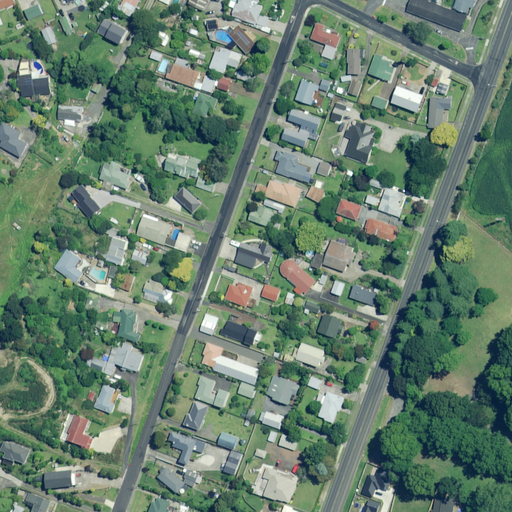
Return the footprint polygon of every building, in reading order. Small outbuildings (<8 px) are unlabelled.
[(0,0),(0,25),(2,25),(0,20),(0,10),(14,5),(12,0),(0,0)] [(209,0),(190,0),(188,4),(204,12),(209,0)] [(260,0),(242,0),(242,2),(239,1),(233,16),(258,26),(257,29),(262,31),(264,27),(267,28),(269,22),(271,23),(273,20),(260,15),(263,8),(258,6),(260,0)] [(468,17),(425,0),(414,0),(410,12),(462,32),(468,17)] [(473,0),(457,0),(453,8),(464,15),(473,0)] [(137,7),(127,2),(123,8),(120,6),(117,10),(131,18),(137,7)] [(43,15),(39,6),(25,12),(29,21),(43,15)] [(74,33),(67,18),(61,21),(67,36),(74,33)] [(129,31),(105,19),(98,33),(121,45),(129,31)] [(219,30),(218,21),(209,21),(209,31),(219,30)] [(334,31),(318,24),(312,39),(327,45),(323,56),(333,60),(343,36),(334,32),(334,31)] [(230,35),(234,40),(229,45),(234,50),(239,45),(247,55),(257,46),(240,26),(230,35)] [(57,43),(50,28),(42,31),(48,46),(57,43)] [(170,37),(158,32),(156,38),(159,39),(157,44),(167,47),(170,37)] [(243,56),(219,47),(211,69),(225,74),(229,65),(238,69),(243,56)] [(192,50),(189,55),(199,59),(198,64),(202,66),(206,55),(192,50)] [(362,75),(363,51),(349,50),(349,63),(350,63),(349,75),(362,75)] [(163,56),(153,52),(151,58),(160,62),(163,56)] [(393,62),(376,55),(369,74),(391,82),(396,69),(391,67),(393,62)] [(207,75),(172,63),(167,79),(213,94),(215,87),(229,92),(232,81),(221,78),(220,81),(207,77),(207,75)] [(35,80),(35,75),(20,76),(22,98),(33,97),(33,103),(42,102),(41,95),(51,95),(50,78),(35,80)] [(440,81),(434,79),(432,86),(438,88),(440,81)] [(332,83),(324,80),(320,89),(328,93),(332,83)] [(318,86),(303,81),(296,100),(311,105),(318,86)] [(362,85),(353,82),(349,94),(358,97),(362,85)] [(425,97),(399,87),(393,104),(419,113),(425,97)] [(219,100),(201,93),(193,113),(206,118),(210,109),(215,110),(219,100)] [(389,102),(376,97),(373,106),(386,111),(389,102)] [(446,100),(431,99),(429,128),(444,129),(446,100)] [(84,109),(60,106),(58,120),(83,122),(84,109)] [(300,133),(287,128),(283,140),(305,148),(309,138),(317,141),(319,136),(317,136),(319,131),(323,120),(293,110),(289,121),(303,126),(301,130),(300,133)] [(23,134),(5,123),(0,131),(0,140),(3,142),(0,146),(22,159),(29,145),(20,140),(23,134)] [(376,133),(356,125),(354,131),(349,129),(346,137),(353,139),(347,155),(369,163),(377,140),(373,139),(376,133)] [(300,157),(280,150),(277,160),(281,162),(277,173),(310,184),(313,174),(296,168),(300,157)] [(202,164),(172,154),(166,171),(189,179),(190,176),(197,178),(202,164)] [(100,180),(103,181),(100,188),(112,193),(115,185),(129,190),(134,178),(119,172),(122,166),(112,162),(111,165),(106,163),(100,180)] [(336,168),(323,162),(318,174),(328,177),(329,174),(333,175),(336,168)] [(372,178),(369,185),(381,189),(384,182),(372,178)] [(284,186),(271,181),(269,188),(259,185),(256,193),(296,208),(303,190),(285,183),(284,186)] [(102,209),(83,186),(73,194),(80,203),(78,204),(90,219),(102,209)] [(327,193),(313,186),(308,197),(321,204),(327,193)] [(406,195),(387,189),(379,210),(400,217),(403,209),(397,208),(400,202),(403,203),(406,195)] [(380,200),(370,195),(366,202),(376,207),(380,200)] [(264,205),(280,211),(279,213),(283,215),(283,213),(285,207),(266,200),(264,205)] [(363,208),(343,200),(337,214),(357,221),(363,208)] [(275,211),(260,206),(258,214),(252,212),(249,220),(269,227),(275,211)] [(180,233),(177,241),(168,238),(172,226),(159,221),(159,220),(145,215),(137,236),(186,253),(192,237),(180,233)] [(399,228),(373,218),(368,234),(394,243),(399,228)] [(129,242),(110,237),(106,252),(102,251),(100,257),(107,259),(107,261),(122,266),(129,242)] [(358,250),(331,240),(327,253),(318,250),(316,254),(312,267),(321,270),(323,265),(346,272),(349,265),(353,266),(358,250)] [(274,247),(261,243),(259,249),(249,245),(248,247),(242,245),(236,263),(254,269),(257,259),(271,264),(274,253),(272,252),(274,247)] [(82,259),(68,250),(55,269),(77,284),(84,274),(76,268),(82,259)] [(149,256),(135,250),(131,259),(145,265),(149,256)] [(299,266),(299,265),(298,264),(296,263),(295,262),(294,261),(292,261),(290,261),(289,261),(287,262),(286,262),(285,263),(284,265),(283,266),(282,267),(282,269),(282,270),(282,272),(282,274),(283,275),(284,276),(285,277),(287,278),(288,279),(306,294),(317,282),(299,266)] [(102,280),(106,272),(103,271),(104,267),(100,266),(98,270),(93,268),(90,274),(102,280)] [(120,269),(111,266),(108,277),(116,280),(120,269)] [(135,277),(126,275),(122,290),(131,292),(135,277)] [(160,302),(171,306),(173,299),(171,299),(173,293),(167,290),(168,287),(148,279),(142,296),(144,297),(144,299),(157,304),(158,302),(160,302)] [(346,285),(337,281),(332,293),(341,297),(346,285)] [(255,288),(240,282),(239,287),(232,284),(226,300),(247,308),(255,288)] [(281,290),(267,285),(263,297),(277,302),(281,290)] [(370,292),(356,286),(351,298),(366,303),(370,292)] [(101,297),(89,293),(83,308),(99,315),(101,309),(96,307),(101,297)] [(296,296),(289,293),(286,303),(293,306),(296,296)] [(322,305),(308,301),(304,313),(309,315),(310,311),(319,314),(322,305)] [(139,313),(124,309),(122,318),(114,316),(113,322),(121,324),(118,338),(139,343),(141,334),(132,332),(134,323),(136,324),(139,313)] [(220,319),(207,314),(201,331),(213,336),(220,319)] [(343,321),(326,315),(319,333),(337,339),(339,333),(343,335),(345,327),(341,326),(343,321)] [(263,334),(229,322),(224,336),(255,347),(257,341),(260,342),(263,334)] [(99,360),(91,358),(90,360),(86,359),(84,366),(112,376),(116,365),(139,373),(144,356),(132,352),(133,347),(125,343),(123,349),(114,346),(108,363),(105,361),(107,355),(104,354),(103,357),(100,357),(99,360)] [(239,355),(236,362),(222,357),(225,349),(208,343),(204,355),(206,356),(203,364),(214,368),(213,370),(256,386),(261,373),(264,364),(239,355)] [(295,366),(297,360),(319,368),(321,363),(324,364),(326,358),(323,357),(325,351),(303,344),(301,351),(297,349),(294,356),(287,354),(284,362),(295,366)] [(369,357),(359,354),(356,362),(366,365),(369,357)] [(301,385),(275,375),(267,395),(274,398),(273,400),(289,406),(292,399),(296,400),(301,385)] [(217,382),(203,377),(200,385),(202,385),(197,398),(225,409),(231,393),(222,390),(220,394),(213,392),(217,382)] [(322,381),(312,377),(308,386),(319,390),(322,381)] [(257,388),(242,383),(238,393),(253,399),(257,388)] [(116,389),(103,385),(99,397),(98,397),(94,407),(113,414),(116,404),(111,403),(116,389)] [(345,398),(328,392),(327,397),(320,394),(317,402),(324,405),(319,416),(325,419),(325,420),(334,423),(338,411),(340,412),(345,398)] [(210,407),(196,402),(192,413),(190,412),(186,425),(201,431),(210,407)] [(255,413),(250,410),(246,419),(252,421),(255,413)] [(284,418),(263,411),(259,422),(280,429),(284,418)] [(91,420),(77,415),(68,441),(90,448),(93,437),(86,434),(91,420)] [(277,434),(272,431),(268,440),(274,443),(277,434)] [(207,444),(172,433),(170,440),(175,442),(173,447),(184,451),(181,462),(190,465),(194,450),(204,454),(207,444)] [(238,438),(223,434),(219,445),(234,450),(238,438)] [(300,439),(284,434),(280,446),(296,451),(300,439)] [(31,450),(4,441),(0,451),(5,453),(4,458),(16,462),(16,461),(26,464),(31,450)] [(267,452),(258,449),(256,456),(265,459),(267,452)] [(242,455),(232,451),(225,472),(235,475),(242,455)] [(285,462),(277,459),(275,465),(283,467),(285,462)] [(166,466),(157,477),(178,494),(186,484),(194,487),(196,483),(200,484),(203,477),(187,470),(184,478),(186,479),(185,482),(166,466)] [(278,471),(262,466),(256,484),(258,485),(254,493),(265,497),(265,496),(277,501),(278,499),(291,504),(299,481),(277,474),(278,471)] [(73,474),(73,470),(46,473),(47,489),(77,486),(76,474),(73,474)] [(22,482),(14,478),(12,483),(19,487),(22,482)] [(47,511),(51,501),(29,494),(26,504),(34,507),(32,511),(47,511)] [(173,511),(175,508),(169,506),(170,503),(158,498),(156,504),(153,503),(149,511),(173,511)]
